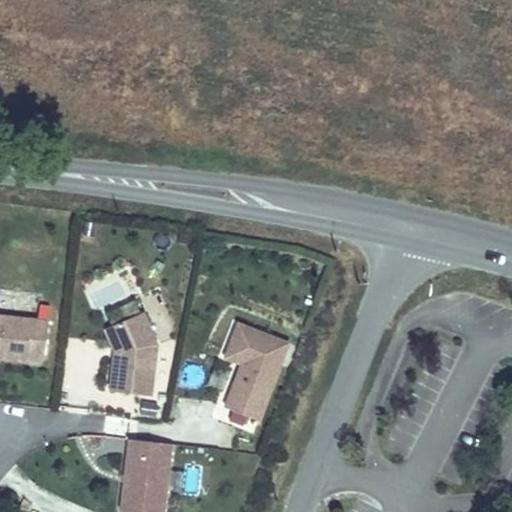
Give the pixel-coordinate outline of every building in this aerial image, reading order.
[(129,271),(84,284),(92,312),(137,299),(129,271)] [(45,362),(49,320),(0,316),(0,361),(29,363),(29,361),(45,362)] [(150,399),(156,349),(141,316),(111,330),(120,351),(119,359),(114,359),(110,394),(150,399)] [(262,418),(292,341),(242,321),(229,355),(245,362),(249,363),(244,374),(241,372),(228,404),(262,418)] [(120,351),(111,330),(105,333),(115,355),(114,359),(119,359),(120,351)] [(165,511),(173,447),(130,442),(122,511),(165,511)]
